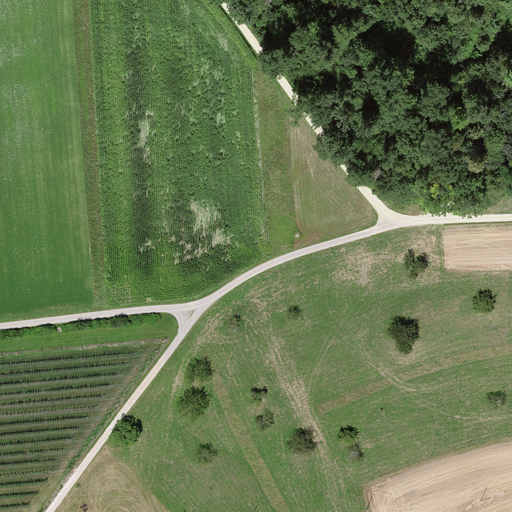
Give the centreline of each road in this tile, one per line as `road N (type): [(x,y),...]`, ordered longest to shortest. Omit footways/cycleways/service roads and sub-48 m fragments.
road 1 (track): [(48,511),(192,318),(221,292),(269,265),(390,227)]
road 2 (track): [(218,0),(390,227),(511,219)]
road 3 (track): [(192,318),(149,310),(0,328)]
